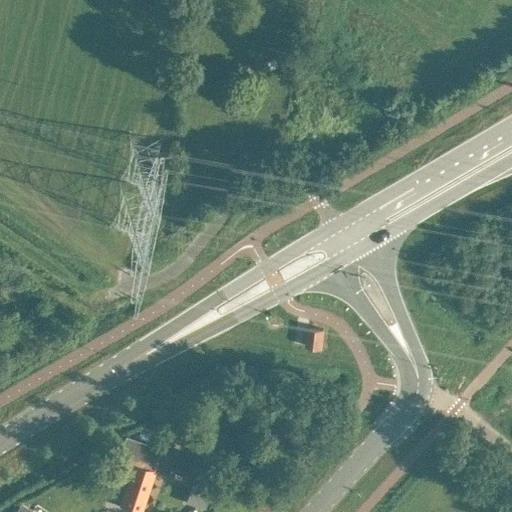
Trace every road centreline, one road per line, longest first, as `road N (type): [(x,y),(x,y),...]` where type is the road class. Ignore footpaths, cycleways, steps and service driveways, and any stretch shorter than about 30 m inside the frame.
road 1 (secondary): [(341,223),(215,298),(147,351)]
road 2 (secondary): [(147,351),(340,259)]
road 3 (secondary): [(511,128),(341,223)]
road 4 (secondary): [(0,438),(147,351)]
road 5 (secondary): [(368,245),(511,157)]
road 6 (tertiary): [(313,511),(415,392)]
road 7 (tertiary): [(340,259),(362,303),(412,361)]
road 8 (tertiary): [(412,361),(368,245)]
